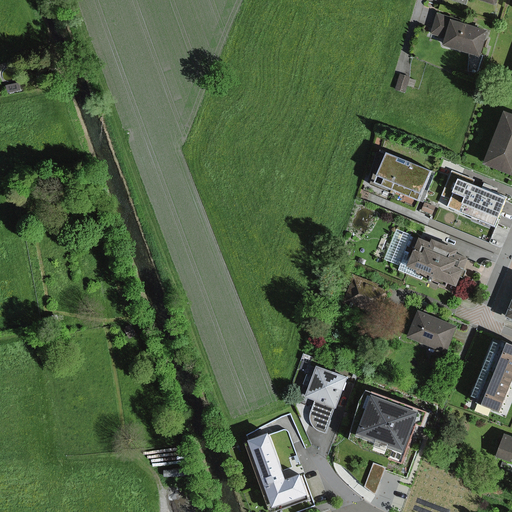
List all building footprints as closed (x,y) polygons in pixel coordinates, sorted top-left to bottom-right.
[(454,19),(436,12),(429,34),(444,39),(441,46),(476,58),(471,71),(478,74),(484,57),(478,55),(485,33),(453,22),(454,19)] [(511,173),(511,118),(501,114),(481,161),(511,174),(511,173)] [(426,171),(380,153),(368,183),(414,201),(426,171)] [(494,229),(507,197),(452,175),(439,207),(494,229)] [(428,244),(413,238),(402,263),(428,274),(425,281),(452,292),(466,258),(455,253),(456,250),(429,240),(428,244)] [(386,292),(350,278),(341,301),(377,316),(386,292)] [(511,296),(503,318),(511,321),(511,296)] [(453,326),(413,312),(404,339),(444,353),(453,326)] [(511,399),(511,347),(496,341),(473,401),(506,414),(511,399)] [(344,376),(313,366),(302,396),(333,407),(344,376)] [(431,414),(363,387),(341,441),(409,468),(431,414)] [(264,430),(242,438),(268,509),(302,497),(294,474),(282,479),(264,430)] [(511,437),(501,433),(490,463),(511,470),(511,437)] [(365,487),(377,491),(387,466),(375,461),(365,487)]
